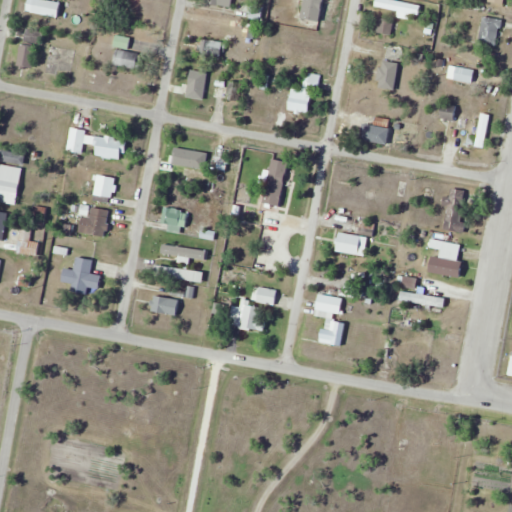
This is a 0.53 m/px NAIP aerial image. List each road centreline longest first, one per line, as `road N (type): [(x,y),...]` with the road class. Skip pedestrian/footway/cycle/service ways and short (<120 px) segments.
road 1 (residential): [(511,407),(0,313)]
road 2 (residential): [(510,181),(0,84)]
road 3 (residential): [(282,369),(351,0)]
road 4 (residential): [(117,336),(179,0)]
road 5 (residential): [(470,401),(511,170)]
road 6 (residential): [(0,488),(31,320)]
